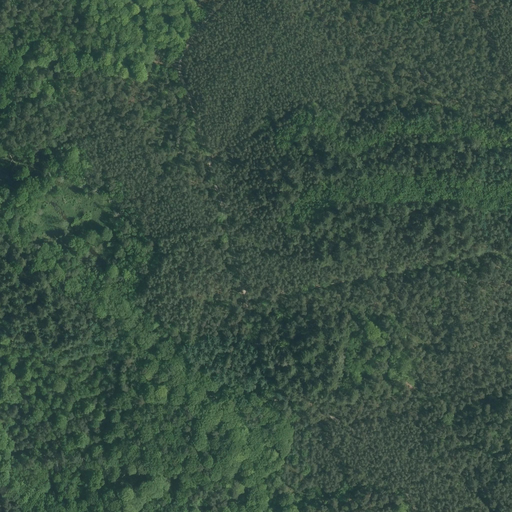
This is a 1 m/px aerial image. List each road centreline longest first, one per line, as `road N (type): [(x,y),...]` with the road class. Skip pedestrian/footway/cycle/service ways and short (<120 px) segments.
road 1 (track): [(225,0),(178,65),(244,298)]
road 2 (track): [(244,298),(484,251),(511,256)]
road 3 (track): [(414,511),(367,440),(287,390)]
